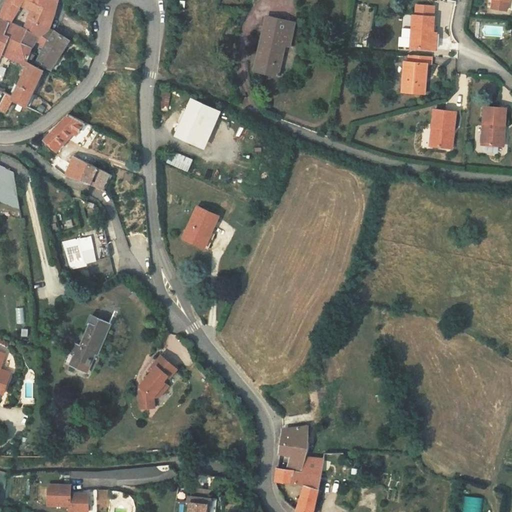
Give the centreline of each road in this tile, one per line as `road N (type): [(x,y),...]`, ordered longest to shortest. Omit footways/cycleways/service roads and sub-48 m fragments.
road 1 (unclassified): [(165,284),(145,138),(153,0)]
road 2 (residential): [(242,107),(370,158),(511,179)]
road 3 (unclassified): [(266,490),(258,406),(165,284)]
road 4 (unclassified): [(114,0),(91,81),(47,121),(0,134)]
road 5 (residential): [(76,182),(108,204),(142,281),(165,284)]
